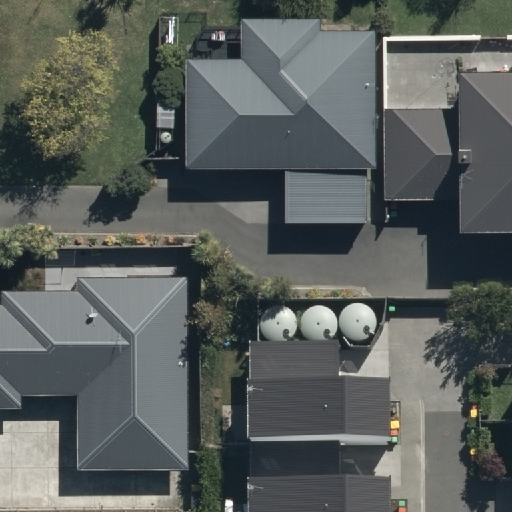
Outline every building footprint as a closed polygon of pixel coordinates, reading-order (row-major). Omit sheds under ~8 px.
[(183,68),(188,68),(188,157),(215,157),(215,167),(247,167),(247,157),(280,157),(280,214),(365,214),(365,158),(374,158),(374,18),(322,18),(322,5),(237,5),(237,31),(241,31),(241,47),(183,47),(183,68)] [(458,102),(383,103),(384,194),(457,193),(457,221),(511,220),(511,63),(457,64),(458,102)] [(0,400),(18,401),(18,387),(70,388),(69,457),(185,458),(188,270),(75,268),(75,276),(0,275),(0,400)] [(416,320),(416,323),(417,400),(451,399),(450,319),(416,320)] [(386,511),(387,482),(329,483),(328,438),(387,437),(386,383),(338,384),(338,342),(242,343),(243,511),(386,511)]
